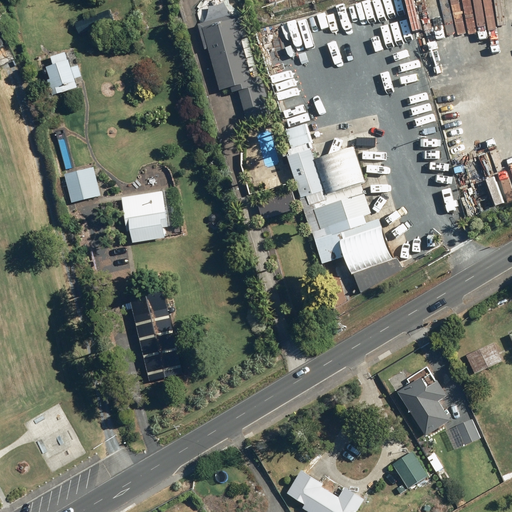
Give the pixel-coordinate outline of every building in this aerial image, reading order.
[(332,0),(311,0),(315,12),(335,7),(332,0)] [(111,10),(72,24),(77,38),(116,23),(111,10)] [(209,50),(220,92),(238,88),(248,122),(272,115),(262,78),(252,80),(242,42),(246,41),(239,16),(198,26),(205,51),(209,50)] [(1,23),(0,23),(0,48),(9,46),(1,23)] [(51,89),(53,96),(78,89),(75,80),(82,77),(78,66),(71,69),(66,53),(48,58),(51,68),(49,68),(55,88),(51,89)] [(462,92),(437,96),(439,113),(465,109),(462,92)] [(286,131),(293,151),(310,146),(304,126),(286,131)] [(437,136),(421,142),(425,151),(440,146),(437,136)] [(333,237),(330,229),(372,215),(361,185),(366,183),(355,149),(316,163),(312,152),(298,157),(316,210),(314,210),(321,232),(312,235),(314,242),(316,241),(321,256),(331,252),(330,249),(332,248),(328,238),(333,237)] [(256,175),(259,178),(264,178),(267,174),(267,170),(264,166),(259,167),(255,170),(256,175)] [(100,195),(96,177),(87,179),(86,172),(68,175),(73,201),(100,195)] [(511,173),(469,196),(479,214),(511,197),(511,173)] [(417,189),(408,192),(412,203),(421,201),(417,189)] [(455,189),(445,191),(449,209),(460,207),(455,189)] [(131,233),(132,244),(165,240),(164,230),(169,229),(163,193),(123,199),(128,233),(131,233)] [(386,235),(345,247),(348,258),(355,281),(396,269),(386,235)] [(184,375),(168,310),(135,318),(150,383),(184,375)] [(187,313),(179,315),(183,335),(191,333),(187,313)] [(466,355),(474,373),(502,360),(494,342),(466,355)] [(397,391),(425,436),(451,420),(439,401),(447,396),(437,380),(427,386),(421,376),(397,391)] [(472,392),(475,401),(487,397),(484,387),(472,392)] [(457,426),(465,444),(480,438),(472,419),(457,426)] [(393,464),(409,488),(428,475),(413,451),(393,464)] [(429,460),(434,468),(440,464),(435,456),(429,460)] [(355,511),(364,499),(345,487),(338,497),(321,487),(323,483),(301,470),(287,493),(304,504),(302,508),(309,511),(355,511)] [(400,493),(405,490),(402,485),(397,488),(400,493)]
